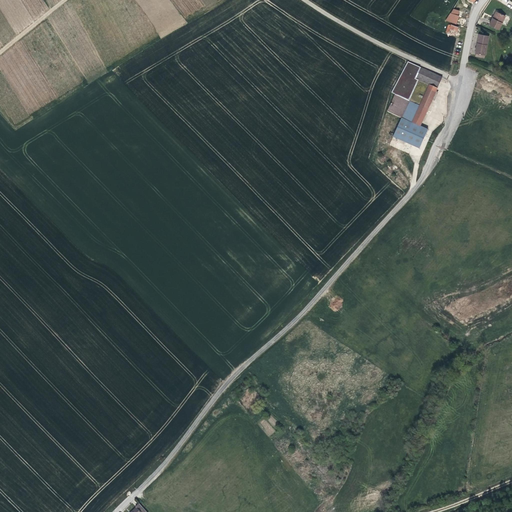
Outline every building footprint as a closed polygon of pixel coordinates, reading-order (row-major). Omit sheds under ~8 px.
[(447,20),(456,24),(459,15),(458,15),(460,11),(455,8),(447,20)] [(492,19),(491,21),(490,24),(492,26),(499,29),(506,16),(498,12),(494,20),(492,19)] [(449,33),(456,35),(458,27),(451,25),(449,33)] [(479,35),(476,46),(476,49),(475,53),(476,54),(484,56),(485,56),(486,52),(487,49),(489,38),(488,37),(479,35)] [(420,148),(421,146),(429,130),(421,126),(428,109),(443,77),(409,62),(392,93),(395,94),(388,111),(402,118),(395,133),(394,136),(420,148)]
